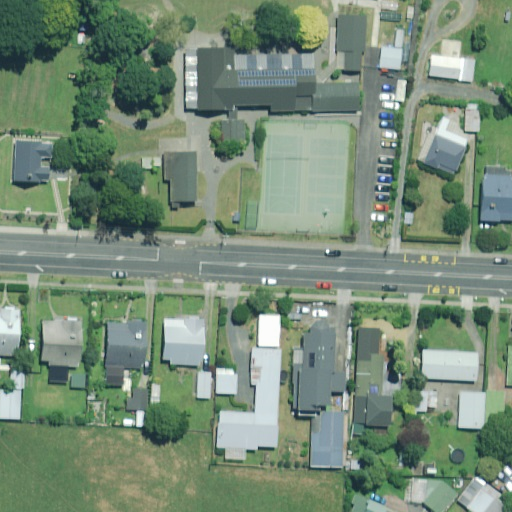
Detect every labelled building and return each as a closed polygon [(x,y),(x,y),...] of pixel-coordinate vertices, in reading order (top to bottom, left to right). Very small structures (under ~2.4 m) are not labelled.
[(330,11),(313,11),(313,23),(330,23),(330,11)] [(356,13),(332,14),(333,74),(357,74),(356,13)] [(463,43),(445,41),(442,57),(432,56),(429,76),(471,82),(474,61),(461,59),(463,43)] [(186,49),(187,110),(278,108),(278,94),(298,93),(298,70),(227,72),(227,48),(186,49)] [(403,50),(381,48),(379,77),(400,79),(403,50)] [(351,91),(304,92),(304,114),(352,113),(351,91)] [(481,106),(467,105),(465,131),(479,132),(481,106)] [(448,120),(441,118),(438,128),(435,127),(423,163),(456,174),(467,139),(445,132),(448,120)] [(239,124),(217,123),(216,143),(238,144),(239,124)] [(15,143),(12,182),(42,184),(45,146),(15,143)] [(186,152),(160,151),(157,204),(184,205),(186,152)] [(511,177),(481,176),(478,221),(511,222),(511,177)] [(15,317),(0,316),(0,350),(14,351),(15,317)] [(279,345),(280,318),(254,317),(253,344),(279,345)] [(71,326),(31,325),(30,359),(70,360),(71,326)] [(193,327),(154,326),(153,360),(192,361),(193,327)] [(312,418),(312,411),(312,408),(327,408),(328,392),(344,393),(344,371),(332,371),(333,327),(305,326),(305,333),(290,333),(290,344),(292,345),(291,379),(295,380),(294,411),(297,411),(297,418),(312,418)] [(138,330),(99,329),(98,363),(137,364),(138,330)] [(251,373),(251,385),(256,385),(255,415),(218,413),(216,448),(257,450),(257,447),(277,448),(282,351),(251,349),(250,368),(260,368),(260,373),(251,373)] [(477,354),(422,351),(421,379),(476,381),(477,354)] [(371,437),(386,438),(389,398),(401,399),(403,372),(382,371),(383,356),(358,354),(353,425),(372,426),(371,437)] [(25,365),(11,365),(10,389),(24,390),(25,365)] [(236,395),(237,370),(217,370),(217,394),(236,395)] [(212,399),(212,373),(198,373),(198,399),(212,399)] [(86,375),(74,374),(74,385),(85,385),(86,375)] [(162,384),(152,383),(151,405),(161,405),(162,384)] [(148,390),(133,389),(133,405),(127,405),(127,411),(147,412),(148,390)] [(21,393),(0,392),(0,420),(20,421),(21,393)] [(438,392),(417,392),(418,412),(427,412),(427,408),(438,408),(438,392)] [(485,394),(460,393),(458,428),(483,430),(485,394)] [(343,469),(345,412),(323,411),(323,422),(320,422),(320,434),(311,434),(310,468),(343,469)] [(476,477),(457,501),(463,505),(457,511),(502,511),(510,503),(476,477)] [(449,487),(442,482),(424,504),(431,509),(449,487)] [(383,511),(385,508),(368,500),(364,510),(369,511),(383,511)]
